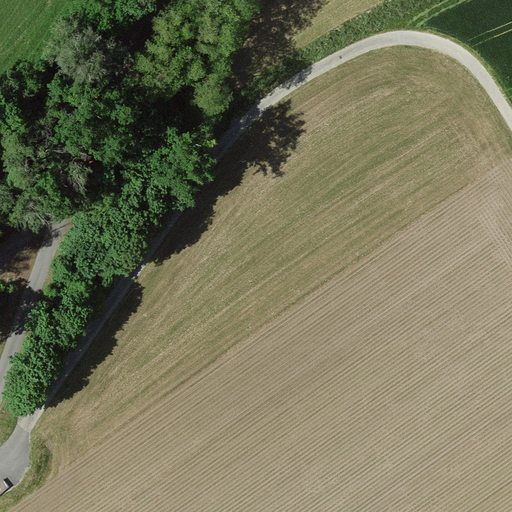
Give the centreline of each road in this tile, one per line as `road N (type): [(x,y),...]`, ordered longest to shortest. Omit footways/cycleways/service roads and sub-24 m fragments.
road 1 (track): [(0,464),(228,139),(287,88),(355,50),(404,37),(452,46),(511,114)]
road 2 (unclassified): [(0,376),(59,199),(145,0)]
